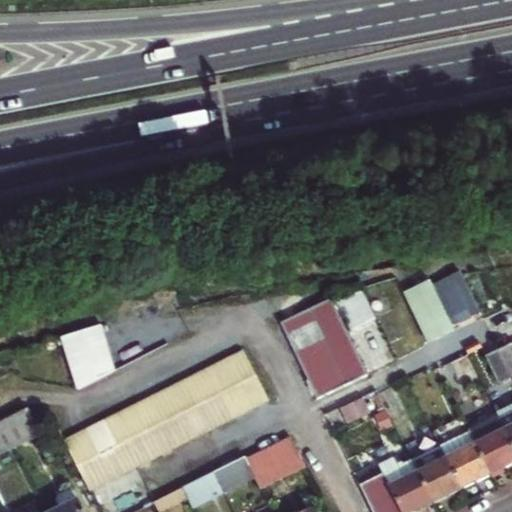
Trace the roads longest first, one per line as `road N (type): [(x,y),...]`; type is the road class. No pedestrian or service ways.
road 1 (trunk): [(509,0),(0,96)]
road 2 (trunk): [(399,0),(0,34)]
road 3 (trunk): [(0,182),(185,135),(292,92)]
road 4 (trunk): [(0,148),(292,92)]
road 5 (trunk): [(292,92),(511,51)]
